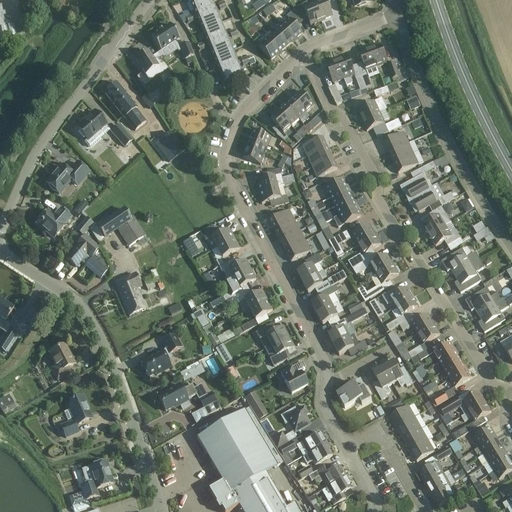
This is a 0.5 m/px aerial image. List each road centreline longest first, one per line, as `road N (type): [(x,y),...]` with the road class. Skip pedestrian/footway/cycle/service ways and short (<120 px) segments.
road 1 (residential): [(507,393),(378,200),(376,178),(304,50)]
road 2 (residential): [(162,511),(84,309),(0,250)]
road 3 (residential): [(325,383),(326,363),(227,173),(235,121)]
road 4 (residential): [(0,234),(31,158),(149,0)]
road 5 (unclassified): [(511,250),(425,97),(397,14)]
road 6 (secondary): [(511,171),(434,0)]
road 7 (residential): [(235,121),(165,0)]
road 8 (residential): [(346,447),(377,430),(425,511)]
